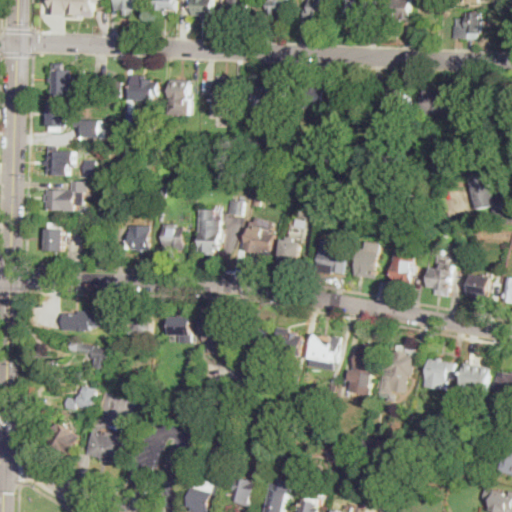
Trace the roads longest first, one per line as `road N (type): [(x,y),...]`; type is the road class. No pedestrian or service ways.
road 1 (residential): [(511,329),(233,283),(10,279)]
road 2 (residential): [(511,61),(17,42)]
road 3 (secondary): [(17,42),(6,437)]
road 4 (secondary): [(139,511),(6,437)]
